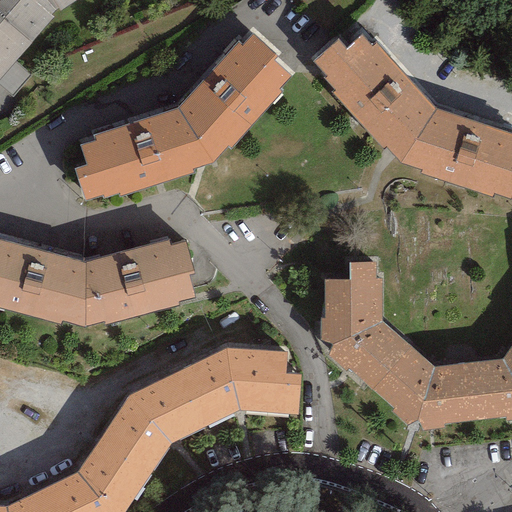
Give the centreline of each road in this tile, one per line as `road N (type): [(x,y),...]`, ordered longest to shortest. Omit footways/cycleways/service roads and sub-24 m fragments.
road 1 (residential): [(30,204),(66,231),(90,235),(177,215),(194,224),(306,345),(334,448)]
road 2 (residential): [(317,58),(272,12),(252,13),(161,86),(44,141),(31,163),(30,204)]
road 3 (residential): [(334,448),(237,470),(173,511)]
road 4 (residential): [(511,110),(461,91),(397,30)]
road 5 (residential): [(456,502),(409,468),(334,448)]
